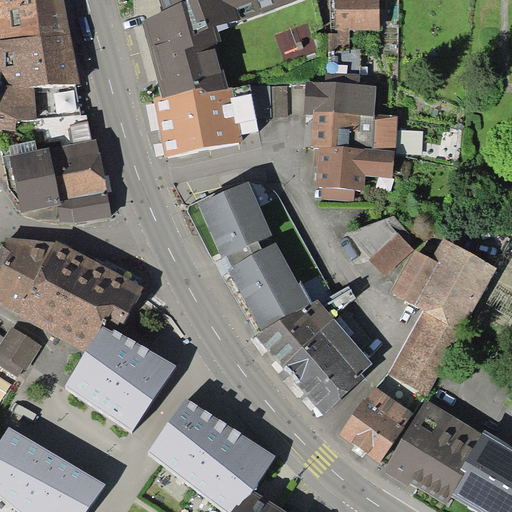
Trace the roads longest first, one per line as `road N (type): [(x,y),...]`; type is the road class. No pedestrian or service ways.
road 1 (residential): [(0,316),(43,345),(59,391),(94,425),(143,446),(203,369),(227,353)]
road 2 (primary): [(165,230),(116,111),(84,0)]
road 3 (primary): [(377,506),(291,434),(227,353)]
road 4 (residential): [(4,230),(91,250),(165,230)]
road 5 (primary): [(227,353),(165,230)]
